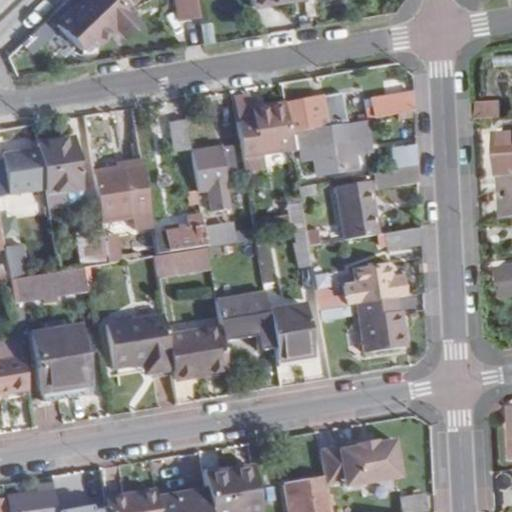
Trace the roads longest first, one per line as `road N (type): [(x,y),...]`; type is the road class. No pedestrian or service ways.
road 1 (residential): [(0,459),(457,382)]
road 2 (residential): [(0,106),(438,33)]
road 3 (residential): [(438,33),(457,382)]
road 4 (residential): [(457,382),(464,511)]
